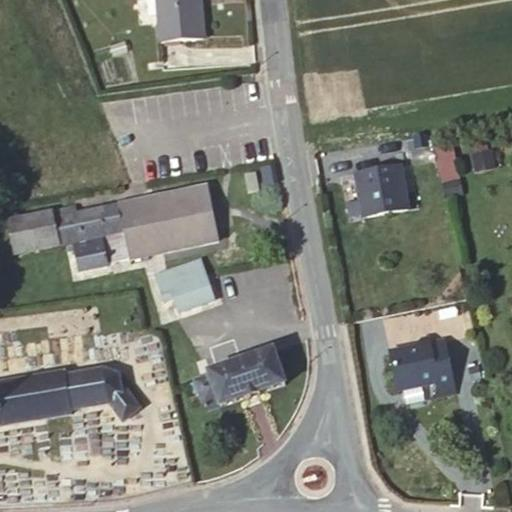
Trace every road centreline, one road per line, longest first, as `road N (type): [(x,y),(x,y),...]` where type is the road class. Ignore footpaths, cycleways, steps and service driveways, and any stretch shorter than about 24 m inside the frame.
road 1 (unclassified): [(276,0),(325,327),(330,394),(320,442)]
road 2 (unclassified): [(279,489),(155,511)]
